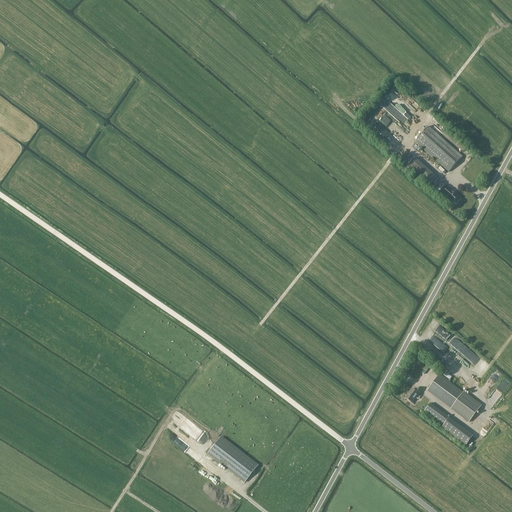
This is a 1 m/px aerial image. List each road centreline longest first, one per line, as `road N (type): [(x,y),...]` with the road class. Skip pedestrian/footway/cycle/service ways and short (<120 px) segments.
road 1 (unclassified): [(351,448),(0,195)]
road 2 (unclassified): [(351,448),(511,154)]
